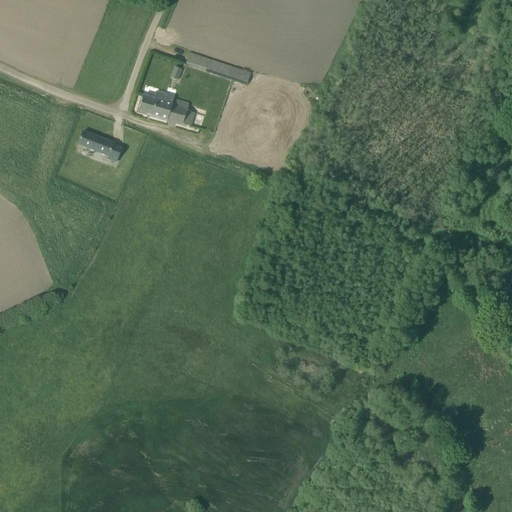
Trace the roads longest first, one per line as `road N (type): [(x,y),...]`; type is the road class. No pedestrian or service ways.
road 1 (track): [(0,68),(227,160),(431,222),(449,235),(511,337)]
road 2 (unclassified): [(119,113),(164,0)]
